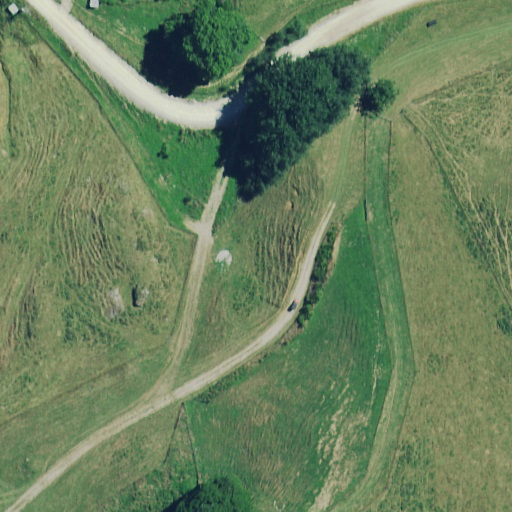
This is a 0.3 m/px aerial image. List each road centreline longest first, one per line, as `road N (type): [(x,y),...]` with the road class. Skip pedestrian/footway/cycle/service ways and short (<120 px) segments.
road 1 (track): [(511,26),(376,75),(353,104),(326,218),(279,328),(223,370),(95,434),(11,511)]
road 2 (track): [(370,82),(382,117),(377,176),(403,362),(380,481),(350,511)]
road 3 (residential): [(399,0),(304,47),(235,105),(211,114),(150,100),(37,0)]
road 4 (track): [(152,407),(183,343),(242,99)]
